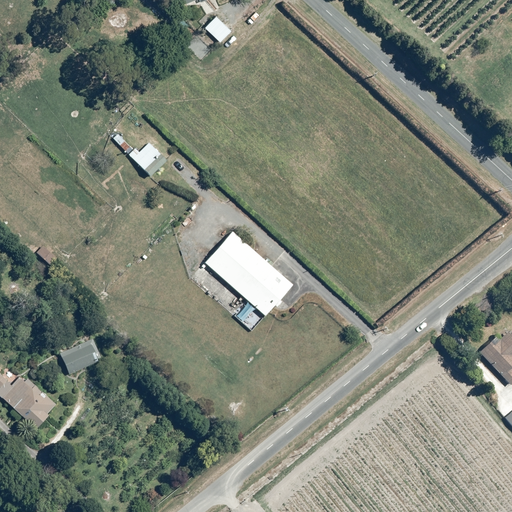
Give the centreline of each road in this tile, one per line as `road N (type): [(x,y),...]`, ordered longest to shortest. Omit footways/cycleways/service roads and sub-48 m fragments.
road 1 (residential): [(188,511),(511,248)]
road 2 (unclassified): [(511,180),(314,0)]
